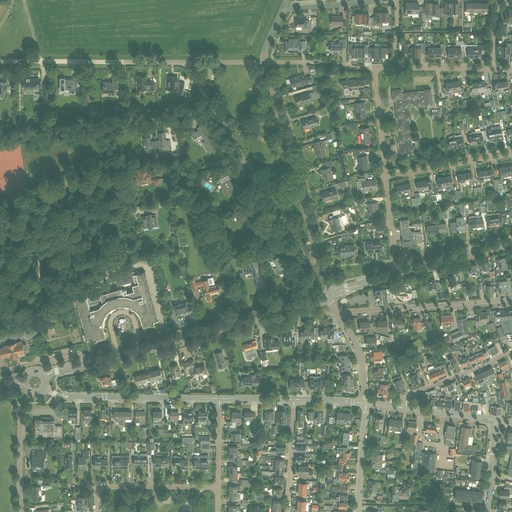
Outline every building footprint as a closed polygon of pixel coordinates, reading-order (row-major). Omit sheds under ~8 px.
[(426,8),(422,8),(422,15),(432,15),(432,16),(432,4),(432,3),(432,2),(426,2),(426,8)] [(406,12),(402,12),(402,16),(408,16),(408,13),(412,13),(412,3),(406,3),(406,12)] [(419,3),(414,3),(412,3),(412,13),(412,14),(418,14),(418,17),(422,17),(422,15),(422,8),(419,8),(419,7),(419,3)] [(439,3),(432,3),(432,4),(432,16),(442,16),(442,10),(439,10),(439,3)] [(442,8),(442,10),(442,16),(446,16),(446,13),(452,13),(452,3),(446,3),(446,7),(445,8),(442,8)] [(459,3),(454,3),(452,3),(452,13),(458,13),(458,16),(462,16),(462,8),(460,8),(459,7),(459,3)] [(372,18),(372,19),(372,25),(378,25),(378,22),(382,22),(382,12),(376,12),(376,18),(372,18)] [(392,25),(392,18),(389,18),(389,12),(382,12),(382,22),(389,22),(389,25),(392,25)] [(352,24),(356,24),(356,23),(362,23),(362,13),(356,13),(356,16),(352,16),(352,24)] [(372,26),(372,25),(372,19),(369,19),(369,14),(362,13),(362,23),(366,23),(366,26),(372,26)] [(343,16),(338,16),(331,16),(331,25),(343,25),(343,16)] [(308,30),(308,29),(312,29),(312,21),(306,21),(307,19),(295,18),(295,27),(302,27),(302,29),(308,30)] [(306,41),(301,41),(301,39),(290,39),(289,41),(286,41),(286,50),(291,50),(291,51),(301,51),(301,48),(306,48),(306,41)] [(342,44),(346,44),(346,39),(339,39),(339,42),(330,42),(330,45),(328,45),(328,46),(328,48),(328,49),(330,49),(330,52),(342,52),(342,44)] [(408,57),(414,57),(414,48),(411,47),(411,43),(404,43),(404,51),(408,51),(408,57)] [(414,57),(421,57),(421,51),(424,51),(424,50),(424,43),(419,43),(419,48),(414,48),(414,57)] [(428,50),(428,57),(434,57),(434,48),(431,47),(431,46),(430,46),(430,43),(424,43),(424,50),(428,50)] [(511,43),(509,43),(506,43),(506,47),(501,47),(501,58),(509,58),(509,51),(511,51),(511,43)] [(351,57),(356,57),(358,57),(358,47),(354,47),(354,44),(348,44),(348,51),(351,51),(351,57)] [(364,57),(364,52),(364,51),(368,51),(368,44),(362,44),(362,47),(358,47),(358,57),(364,57)] [(371,51),(371,57),(378,57),(378,47),(375,47),(375,44),(368,44),(368,51),(371,51)] [(388,44),(381,44),(381,47),(378,47),(378,57),(384,57),(384,51),(388,51),(388,44)] [(434,46),(434,48),(434,57),(441,57),(441,51),(444,51),(444,44),(441,44),(441,46),(434,46)] [(450,45),(444,44),(444,51),(448,51),(448,57),(454,57),(454,48),(450,48),(450,45)] [(464,51),(464,45),(454,45),(454,48),(454,57),(461,57),(461,51),(464,51)] [(474,57),(474,48),(474,45),(464,45),(464,51),(468,51),(468,57),(470,57),(470,58),(470,59),(473,59),(473,58),(473,57),(474,57)] [(478,45),(478,48),(474,48),(474,57),(481,57),(481,52),(484,52),(484,45),(478,45)] [(0,95),(1,96),(3,92),(5,92),(9,85),(8,84),(7,73),(6,73),(6,78),(0,77),(0,95)] [(306,83),(307,84),(312,82),(310,76),(305,77),(304,74),(297,75),(297,76),(290,78),(292,86),(306,83)] [(153,92),(153,83),(147,83),(147,77),(137,77),(137,78),(134,78),(134,82),(137,82),(137,90),(147,90),(147,92),(153,92)] [(178,82),(178,77),(168,77),(168,89),(178,89),(179,89),(179,93),(183,93),(185,83),(181,82),(181,83),(178,82)] [(34,78),(21,78),(21,86),(25,86),(25,89),(34,89),(40,88),(40,78),(34,78)] [(77,87),(77,78),(70,78),(70,80),(65,80),(65,78),(60,78),(60,90),(69,90),(69,93),(75,93),(75,87),(77,87)] [(103,82),(103,92),(117,92),(117,78),(112,78),(112,82),(103,82)] [(364,89),(363,79),(343,81),(344,88),(349,87),(349,90),(364,89)] [(429,81),(423,82),(425,94),(431,93),(432,96),(435,95),(434,89),(431,90),(429,81)] [(463,88),(461,88),(459,81),(452,82),(454,90),(454,93),(464,91),(463,88)] [(484,81),(478,82),(480,93),(486,92),(486,89),(488,89),(487,85),(487,86),(485,86),(484,81)] [(502,93),(502,90),(500,82),(499,81),(495,82),(495,83),(494,83),(495,91),(496,95),(499,94),(502,93)] [(509,92),(508,89),(509,89),(507,81),(500,82),(502,90),(506,90),(506,92),(509,92)] [(418,92),(415,93),(416,99),(420,98),(419,95),(425,94),(423,82),(416,83),(418,92)] [(454,90),(452,82),(446,83),(446,87),(444,87),(445,94),(451,94),(454,93),(454,90)] [(480,94),(480,93),(478,82),(471,83),(472,91),(470,91),(471,96),(480,94)] [(402,83),(396,84),(398,96),(404,95),(405,98),(408,98),(407,92),(404,92),(402,83)] [(303,95),(295,97),(297,105),(298,108),(299,108),(298,105),(311,101),(311,100),(320,97),(318,90),(320,90),(318,84),(312,86),(314,92),(309,93),(309,92),(302,94),(303,95)] [(391,95),(388,95),(389,101),(393,101),(392,97),(398,96),(396,84),(389,85),(391,95)] [(43,92),(43,100),(51,100),(51,92),(43,92)] [(357,119),(366,118),(364,103),(355,104),(357,119)] [(399,110),(389,112),(391,119),(401,117),(399,110)] [(435,120),(429,121),(431,131),(435,130),(437,129),(436,125),(441,124),(440,116),(434,117),(435,120)] [(318,125),(316,117),(302,121),(304,129),(318,125)] [(401,117),(391,119),(392,125),(402,124),(401,117)] [(423,119),(418,120),(420,128),(424,127),(425,132),(428,131),(431,131),(429,121),(424,122),(423,119)] [(402,124),(392,125),(393,132),(403,130),(402,124)] [(194,130),(190,132),(194,139),(201,135),(205,141),(202,143),(209,154),(216,151),(201,126),(197,128),(198,130),(195,132),(194,130)] [(498,126),(498,131),(495,132),(496,140),(503,138),(502,131),(501,131),(500,126),(498,126)] [(490,141),(496,140),(495,132),(494,127),(490,127),(490,129),(488,130),(488,133),(490,141)] [(369,128),(360,129),(361,143),(370,143),(369,128)] [(173,133),(175,139),(176,138),(179,143),(183,141),(182,138),(185,136),(181,129),(173,133)] [(403,130),(393,132),(394,139),(404,137),(403,130)] [(468,133),(469,136),(468,137),(470,144),(477,143),(475,135),(475,131),(471,132),(471,133),(468,133)] [(478,132),(479,135),(475,135),(477,143),(484,142),(482,134),(481,131),(478,132)] [(159,140),(150,141),(150,137),(143,138),(144,145),(144,147),(144,146),(145,149),(163,147),(163,151),(171,150),(169,140),(166,141),(165,133),(158,133),(159,140)] [(450,148),(457,147),(455,136),(455,135),(451,136),(449,137),(449,140),(450,148)] [(457,147),(464,145),(462,138),(462,135),(455,136),(457,147)] [(314,143),(318,157),(326,155),(324,148),(327,147),(325,140),(314,143)] [(401,147),(396,148),(397,151),(396,151),(397,154),(407,152),(406,147),(409,146),(408,141),(400,143),(401,147)] [(362,150),(353,151),(354,154),(354,157),(357,157),(358,169),(367,168),(367,163),(368,163),(367,156),(363,156),(363,153),(362,150)] [(407,152),(397,154),(397,158),(398,158),(398,160),(403,159),(404,164),(412,162),(411,157),(408,158),(407,152)] [(324,163),(326,168),(321,170),(322,174),(323,174),(325,181),(333,179),(330,168),(333,167),(332,161),(324,163)] [(500,175),(501,175),(501,179),(504,178),(504,177),(508,177),(506,166),(499,168),(500,175)] [(161,184),(164,183),(163,178),(160,178),(151,180),(150,173),(147,173),(146,169),(137,170),(138,175),(135,176),(136,184),(154,181),(155,185),(161,184)] [(493,180),(493,177),(492,169),(485,170),(487,178),(490,177),(491,180),(493,180)] [(483,182),(483,179),(487,178),(485,170),(478,171),(480,179),(481,182),(483,182)] [(227,171),(216,177),(227,195),(236,190),(230,179),(231,178),(227,171)] [(473,184),(472,180),(473,180),(471,172),(465,174),(466,181),(469,181),(470,184),(473,184)] [(463,185),(462,182),(466,181),(465,174),(458,175),(459,183),(460,186),(463,185)] [(451,176),(444,177),(446,188),(446,190),(453,189),(453,187),(452,187),(451,184),(452,184),(451,176)] [(438,186),(439,186),(440,190),(442,190),(442,188),(446,188),(444,177),(437,178),(438,186)] [(358,179),(358,182),(357,182),(358,191),(359,191),(360,192),(361,194),(362,194),(364,193),(364,192),(364,190),(371,189),(371,190),(371,189),(371,190),(376,189),(375,180),(366,181),(365,178),(358,179)] [(423,181),(425,189),(425,193),(428,192),(429,191),(432,191),(431,188),(432,188),(430,180),(423,181)] [(418,190),(419,190),(419,193),(421,192),(421,193),(425,193),(425,189),(423,181),(417,182),(418,190)] [(411,194),(411,191),(410,183),(403,184),(404,192),(408,192),(408,195),(411,194)] [(401,196),(401,193),(404,192),(403,184),(396,186),(397,194),(398,193),(398,197),(401,196)] [(338,197),(336,188),(321,192),(324,201),(338,197)] [(368,204),(369,212),(367,212),(368,218),(378,217),(377,209),(378,209),(377,203),(368,204)] [(464,205),(464,208),(465,213),(465,215),(469,215),(468,208),(469,209),(474,208),(473,203),(464,205)] [(235,213),(237,220),(246,218),(247,220),(251,218),(248,208),(244,210),(235,213)] [(330,219),(329,219),(330,224),(331,223),(333,231),(341,229),(344,228),(343,224),(347,223),(345,215),(341,216),(340,213),(339,210),(332,212),(333,215),(334,215),(329,216),(330,219)] [(495,224),(502,223),(502,220),(506,219),(505,212),(503,213),(503,215),(498,215),(498,213),(494,214),(495,224)] [(488,225),(495,224),(494,214),(493,213),(487,214),(487,218),(488,225)] [(146,216),(142,217),(144,228),(144,230),(150,229),(152,229),(158,228),(158,226),(156,215),(151,215),(151,214),(146,215),(146,216)] [(477,226),(484,225),(483,218),(482,218),(481,214),(475,216),(476,219),(477,226)] [(458,229),(459,229),(459,230),(466,230),(464,221),(463,216),(456,217),(457,221),(457,222),(458,229)] [(469,228),(477,226),(476,219),(475,216),(475,219),(468,220),(469,228)] [(400,219),(401,227),(409,226),(408,218),(400,219)] [(428,233),(439,232),(438,223),(435,223),(434,223),(434,225),(427,226),(428,233)] [(439,232),(447,231),(446,223),(441,224),(441,223),(438,223),(439,232)] [(417,245),(417,243),(423,243),(422,231),(411,232),(410,230),(409,230),(409,226),(401,227),(401,234),(405,234),(405,240),(402,240),(401,240),(401,242),(402,242),(403,246),(409,246),(409,245),(413,245),(417,245)] [(375,251),(382,251),(382,250),(384,250),(383,246),(381,246),(381,242),(374,243),(375,251)] [(367,252),(375,251),(374,243),(366,243),(367,247),(365,248),(365,252),(367,252)] [(341,255),(348,254),(347,245),(340,246),(340,250),(338,250),(339,255),(341,255)] [(348,254),(355,253),(357,253),(357,249),(354,249),(354,245),(347,245),(348,254)] [(280,255),(273,259),(277,266),(274,268),(277,274),(281,272),(282,272),(282,271),(288,268),(282,258),(283,257),(281,254),(280,255)] [(503,272),(502,268),(507,267),(504,257),(497,259),(499,269),(495,270),(497,276),(501,275),(501,273),(503,272)] [(253,278),(259,276),(255,267),(257,266),(255,261),(245,264),(240,265),(242,272),(239,273),(242,281),(248,279),(246,273),(249,273),(250,272),(253,278)] [(492,271),(491,269),(490,266),(488,261),(482,263),(484,271),(486,270),(487,273),(489,272),(490,277),(495,276),(494,271),(492,271)] [(468,274),(472,273),(472,274),(475,273),(476,276),(480,275),(479,272),(478,269),(477,269),(476,264),(470,266),(471,268),(467,269),(468,274)] [(116,278),(116,279),(118,289),(84,298),(84,295),(74,298),(76,305),(77,305),(85,332),(83,333),(85,340),(94,338),(95,341),(97,341),(97,339),(106,337),(105,334),(103,328),(103,327),(103,325),(103,323),(103,322),(104,320),(104,319),(105,317),(105,316),(106,315),(107,313),(108,312),(109,310),(111,309),(112,308),(114,307),(116,307),(118,306),(120,306),(121,305),(123,305),(124,305),(126,306),(127,306),(129,306),(130,307),(132,308),(133,308),(133,309),(134,309),(135,310),(136,311),(137,311),(137,312),(138,313),(138,314),(139,314),(139,315),(140,316),(140,317),(141,318),(141,319),(141,320),(142,320),(142,321),(142,322),(142,323),(143,327),(151,324),(151,326),(154,325),(153,321),(159,320),(145,271),(138,273),(138,271),(132,272),(131,270),(130,270),(129,270),(128,270),(127,270),(117,276),(116,278)] [(446,276),(449,286),(450,289),(453,288),(452,285),(456,283),(456,282),(457,281),(456,278),(455,278),(453,274),(446,276)] [(511,274),(505,275),(506,278),(497,279),(498,288),(499,288),(500,293),(505,292),(505,293),(508,293),(508,292),(511,291),(511,289),(511,283),(511,274)] [(210,299),(210,298),(211,298),(210,293),(221,290),(219,284),(209,287),(207,280),(202,281),(195,283),(194,278),(190,279),(193,290),(197,289),(196,287),(203,286),(203,288),(206,299),(207,299),(207,300),(208,301),(210,301),(210,299)] [(436,290),(440,289),(441,289),(439,282),(436,283),(435,279),(426,282),(427,285),(424,286),(425,291),(435,288),(436,290)] [(497,286),(496,282),(493,283),(489,283),(489,286),(486,286),(486,285),(484,285),(484,290),(486,290),(487,294),(488,294),(490,294),(493,293),(493,289),(494,289),(494,286),(497,286)] [(377,303),(383,302),(383,303),(388,303),(388,302),(394,301),(393,293),(394,293),(395,291),(394,288),(386,289),(386,288),(381,289),(381,290),(375,290),(377,303)] [(442,288),(438,290),(436,290),(439,299),(445,298),(443,292),(444,292),(442,288)] [(174,306),(176,315),(178,316),(180,315),(181,313),(188,311),(190,313),(193,312),(193,310),(194,310),(193,306),(191,306),(190,302),(188,303),(188,302),(174,306)] [(511,310),(501,311),(502,321),(506,336),(505,336),(507,341),(511,341),(511,310)] [(495,325),(499,338),(505,336),(506,336),(502,321),(501,311),(497,311),(492,312),(493,317),(495,325)] [(488,321),(487,312),(479,313),(479,318),(475,318),(476,325),(481,325),(481,322),(488,321)] [(449,328),(448,327),(453,327),(453,325),(452,315),(441,316),(442,322),(441,322),(441,325),(442,325),(443,325),(443,328),(449,328)] [(409,322),(407,323),(408,328),(412,328),(413,329),(414,329),(418,329),(421,328),(422,328),(425,326),(433,336),(436,334),(426,320),(423,322),(423,323),(421,324),(420,318),(413,318),(413,319),(411,320),(412,323),(410,323),(409,323),(409,322)] [(453,342),(469,335),(466,318),(465,318),(462,318),(461,318),(458,320),(457,320),(460,331),(451,335),(453,342)] [(404,321),(401,321),(401,319),(397,319),(395,319),(394,320),(394,323),(392,323),(392,328),(395,327),(395,330),(399,330),(399,328),(402,328),(402,326),(405,326),(404,321)] [(378,330),(388,329),(387,320),(378,321),(378,330)] [(360,331),(369,330),(370,334),(373,334),(373,325),(369,326),(369,322),(360,322),(360,331)] [(493,322),(489,324),(487,324),(490,332),(496,330),(493,322)] [(25,324),(0,330),(0,348),(0,349),(2,356),(10,354),(10,357),(25,354),(24,349),(25,349),(26,348),(26,347),(27,347),(27,346),(26,345),(26,344),(25,344),(24,344),(23,344),(22,344),(21,336),(25,335),(28,337),(35,332),(36,328),(35,326),(34,325),(32,324),(30,324),(29,324),(25,324)] [(317,337),(320,336),(321,339),(325,338),(328,338),(327,336),(327,327),(323,327),(324,329),(320,330),(320,327),(317,328),(317,337)] [(330,338),(334,338),(334,342),(341,339),(337,331),(334,331),(334,329),(330,329),(330,327),(327,327),(327,336),(330,336),(330,338)] [(304,331),(300,331),(300,329),(297,329),(298,337),(298,338),(301,338),(301,340),(305,340),(305,338),(307,337),(307,328),(304,328),(304,331)] [(314,337),(317,337),(317,328),(313,328),(314,330),(310,330),(310,328),(307,328),(307,337),(308,340),(315,339),(314,337)] [(283,333),(283,344),(292,344),(292,336),(295,336),(295,329),(291,329),(291,333),(283,333)] [(476,333),(474,334),(473,335),(472,335),(477,342),(480,339),(476,333)] [(264,338),(265,349),(279,348),(279,341),(275,341),(275,340),(273,340),(273,337),(264,338)] [(376,345),(376,337),(366,337),(367,346),(376,345)] [(415,349),(424,346),(419,338),(412,343),(415,349)] [(243,346),(243,347),(243,349),(244,349),(247,359),(258,356),(256,349),(258,348),(256,340),(252,341),(252,342),(243,345),(243,346)] [(441,341),(434,344),(436,349),(437,350),(444,347),(441,341)] [(428,352),(436,349),(434,344),(426,348),(428,352)] [(490,345),(491,347),(489,349),(492,355),(498,351),(495,345),(494,344),(493,345),(493,344),(490,345)] [(484,358),(481,351),(480,348),(478,349),(476,345),(473,346),(474,347),(477,353),(480,360),(484,358)] [(471,364),(476,362),(472,354),(470,355),(467,346),(464,347),(466,351),(468,356),(471,364)] [(476,362),(480,360),(477,353),(474,347),(473,346),(472,346),(475,354),(472,354),(476,362)] [(484,358),(489,356),(485,346),(480,348),(481,351),(484,358)] [(341,359),(341,361),(350,361),(350,358),(348,358),(348,354),(347,354),(347,351),(337,352),(338,355),(339,359),(341,359)] [(219,369),(227,367),(226,364),(228,363),(227,359),(225,360),(222,352),(215,354),(219,369)] [(374,360),(375,360),(375,363),(378,362),(378,360),(383,359),(382,352),(374,352),(374,360)] [(459,369),(456,361),(453,357),(452,357),(451,355),(447,356),(449,359),(451,363),(450,363),(453,371),(459,369)] [(458,357),(459,360),(462,367),(467,365),(464,358),(462,359),(461,356),(458,357)] [(185,369),(189,369),(190,372),(191,372),(192,377),(196,376),(197,379),(199,378),(199,379),(200,379),(201,380),(202,380),(202,379),(203,379),(203,378),(203,377),(207,376),(204,365),(195,368),(193,360),(187,362),(184,363),(185,369)] [(499,364),(503,371),(509,368),(508,365),(505,360),(499,364)] [(339,369),(341,368),(341,371),(351,371),(350,368),(348,368),(348,365),(350,364),(350,361),(341,361),(341,364),(339,364),(339,369)] [(170,367),(172,374),(173,377),(174,377),(180,376),(180,375),(177,365),(170,367)] [(439,377),(445,374),(443,369),(439,371),(437,366),(434,367),(439,377)] [(432,380),(439,377),(434,367),(427,370),(432,380)] [(383,368),(378,368),(378,371),(375,371),(375,372),(374,372),(374,376),(375,376),(375,378),(383,377),(383,374),(386,374),(386,368),(383,368)] [(492,368),(486,370),(490,378),(495,375),(492,368)] [(160,369),(153,371),(155,378),(156,378),(156,380),(165,378),(163,370),(160,371),(160,369)] [(417,373),(416,370),(411,372),(412,375),(409,376),(413,385),(414,385),(415,386),(417,385),(417,384),(421,382),(417,373)] [(486,370),(481,373),(484,380),(486,383),(488,382),(486,379),(490,378),(486,370)] [(156,380),(156,378),(155,378),(153,371),(148,373),(149,380),(152,379),(154,386),(157,385),(156,380)] [(341,372),(344,372),(344,374),(342,375),(342,379),(344,379),(344,381),(353,381),(353,378),(351,378),(351,374),(353,374),(353,371),(351,371),(341,371),(341,372)] [(480,384),(479,383),(482,381),(483,384),(482,384),(484,387),(487,386),(486,383),(484,380),(481,373),(475,375),(477,379),(474,380),(477,385),(480,384)] [(144,381),(142,374),(136,376),(137,380),(134,380),(135,384),(137,383),(144,381)] [(103,385),(112,383),(113,387),(120,385),(118,378),(114,379),(114,380),(111,381),(110,376),(107,376),(107,375),(99,377),(100,381),(102,381),(103,385)] [(250,377),(244,377),(244,385),(253,386),(253,385),(259,385),(259,378),(256,378),(256,375),(250,375),(250,377)] [(402,378),(400,376),(396,377),(397,380),(394,382),(397,391),(399,390),(399,391),(402,390),(402,389),(406,388),(402,378)] [(474,388),(473,386),(469,377),(462,380),(466,389),(470,387),(470,388),(471,388),(472,389),(474,388)] [(290,379),(290,381),(287,381),(287,390),(290,390),(290,388),(293,388),(293,390),(296,390),(297,381),(294,381),(294,379),(290,379)] [(307,381),(304,381),(304,379),(299,379),(299,381),(297,381),(296,390),(300,390),(300,388),(303,388),(303,390),(306,390),(307,381)] [(313,390),(316,390),(317,381),(314,381),(314,379),(310,379),(310,381),(307,381),(306,390),(310,390),(310,388),(313,388),(313,390)] [(342,388),(344,388),(344,391),(354,393),(354,388),(351,388),(351,384),(353,384),(353,381),(344,381),(344,384),(342,384),(342,388)] [(445,385),(447,390),(456,387),(454,381),(445,385)] [(505,381),(499,382),(501,396),(507,395),(505,381)] [(390,392),(391,386),(380,384),(379,389),(378,389),(377,395),(382,396),(382,395),(386,396),(386,392),(390,392)] [(436,405),(437,397),(437,394),(435,389),(428,392),(428,393),(431,393),(431,396),(430,404),(436,405)] [(450,409),(452,399),(447,398),(447,400),(445,399),(445,398),(441,398),(440,401),(437,400),(436,407),(450,409)] [(463,407),(464,401),(455,400),(454,409),(459,410),(460,407),(463,407)] [(471,408),(472,401),(464,400),(464,401),(463,407),(462,411),(468,411),(469,408),(471,408)] [(477,409),(482,410),(481,405),(480,402),(473,401),(472,401),(471,408),(471,412),(477,413),(477,409)] [(490,414),(500,415),(501,407),(491,406),(490,414)] [(72,419),(72,423),(77,423),(77,410),(68,410),(68,419),(72,419)] [(83,416),(85,416),(84,423),(92,423),(92,415),(91,415),(91,410),(83,410),(83,416)] [(114,411),(114,418),(114,419),(115,420),(116,421),(118,421),(119,421),(120,421),(120,425),(120,427),(122,427),(122,425),(122,418),(123,411),(117,411),(117,410),(115,410),(115,411),(114,411)] [(128,411),(123,411),(122,418),(122,425),(122,427),(123,427),(123,431),(125,431),(125,425),(125,418),(131,418),(131,411),(131,410),(128,410),(128,411)] [(140,423),(140,420),(145,420),(145,412),(136,411),(136,420),(135,420),(136,422),(140,423)] [(207,412),(205,412),(205,411),(199,411),(199,412),(198,424),(207,424),(207,418),(207,412)] [(153,412),(153,419),(153,424),(158,424),(158,426),(157,427),(157,434),(165,434),(165,431),(165,427),(164,426),(161,426),(161,424),(160,422),(160,419),(161,419),(161,412),(153,412)] [(178,412),(170,412),(169,412),(169,415),(170,415),(170,419),(169,419),(169,422),(178,422),(178,420),(178,412)] [(191,420),(193,420),(193,412),(189,412),(189,413),(184,413),(184,420),(184,423),(191,423),(191,420)] [(241,412),(232,412),(232,425),(228,425),(228,428),(237,428),(237,423),(240,423),(240,421),(241,421),(241,412)] [(336,422),(343,423),(344,413),(337,412),(337,417),(333,417),(332,424),(336,424),(336,422)] [(343,423),(350,423),(352,423),(353,422),(353,418),(352,417),(350,417),(351,413),(344,413),(343,423)] [(61,439),(61,436),(62,436),(62,426),(55,426),(55,420),(51,420),(52,419),(50,418),(49,418),(48,417),(45,417),(44,418),(43,418),(42,418),(42,420),(35,420),(35,436),(56,436),(56,439),(61,439)] [(373,421),(375,421),(375,427),(382,428),(383,418),(374,417),(373,421)] [(407,428),(406,431),(411,432),(411,431),(415,431),(417,422),(408,421),(407,428)] [(426,424),(425,432),(428,432),(428,437),(436,438),(436,437),(436,433),(437,429),(435,429),(436,426),(432,426),(430,425),(430,424),(426,424)] [(456,426),(446,425),(444,437),(446,437),(445,444),(450,445),(450,448),(449,455),(455,455),(455,448),(453,448),(453,446),(454,438),(456,426)] [(472,429),(462,427),(458,451),(474,453),(475,445),(467,444),(469,435),(471,436),(472,429)] [(237,428),(228,428),(228,432),(231,432),(231,435),(230,435),(230,441),(233,441),(233,440),(240,440),(240,433),(235,433),(235,431),(235,428),(237,428)] [(343,431),(341,444),(348,444),(350,431),(343,431)] [(415,451),(413,468),(414,468),(420,468),(420,469),(421,469),(421,468),(434,469),(436,453),(423,452),(420,452),(421,442),(416,442),(415,450),(415,451)] [(336,446),(336,452),(339,452),(339,458),(349,458),(350,452),(347,452),(347,446),(336,446)] [(32,457),(32,469),(39,469),(39,471),(44,472),(44,469),(45,457),(46,457),(46,451),(36,451),(36,457),(32,457)] [(85,467),(85,460),(89,460),(89,452),(83,452),(82,455),(78,455),(78,467),(82,467),(82,468),(85,468),(85,467)] [(312,453),(304,453),(304,456),(296,455),(296,458),(295,458),(295,460),(296,461),(304,462),(304,459),(312,459),(312,453)] [(112,455),(112,459),(114,459),(114,463),(114,467),(115,467),(115,468),(115,469),(116,469),(117,469),(120,469),(120,467),(121,467),(121,459),(121,455),(112,455)] [(121,459),(121,467),(121,469),(126,469),(126,467),(127,467),(127,462),(127,459),(129,459),(130,459),(130,455),(121,455),(121,459)] [(297,469),(297,472),(298,472),(298,473),(302,473),(303,473),(303,478),(308,478),(312,478),(312,474),(312,471),(308,471),(308,466),(306,466),(306,464),(301,464),(301,466),(299,466),(299,469),(297,469)] [(333,479),(333,483),(336,483),(343,484),(343,482),(347,482),(347,479),(348,479),(349,476),(348,476),(348,473),(338,473),(338,475),(336,475),(336,479),(333,479)] [(453,480),(447,480),(448,477),(445,476),(445,495),(448,495),(449,494),(449,492),(450,492),(450,487),(453,487),(453,480)] [(378,482),(368,481),(368,492),(377,493),(378,482)] [(399,495),(408,495),(408,492),(409,492),(410,492),(410,491),(413,491),(413,482),(404,482),(404,486),(395,486),(395,494),(400,494),(399,495)] [(33,500),(40,499),(41,501),(44,501),(44,500),(45,499),(44,495),(41,495),(41,486),(32,487),(33,500)] [(499,497),(509,497),(509,494),(511,494),(511,487),(506,487),(506,490),(500,490),(499,497)] [(73,492),(73,494),(73,498),(75,498),(75,504),(77,504),(87,504),(87,497),(84,497),(84,493),(73,492)]
